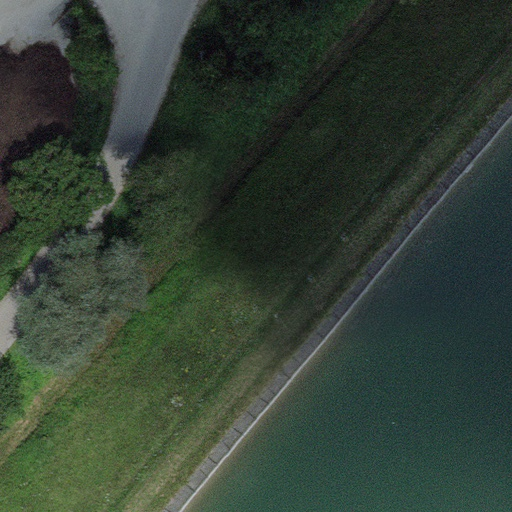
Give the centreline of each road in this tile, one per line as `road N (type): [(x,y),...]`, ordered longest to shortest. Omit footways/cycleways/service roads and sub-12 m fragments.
road 1 (track): [(511,5),(90,511)]
road 2 (residential): [(0,326),(109,188),(133,119),(135,0)]
